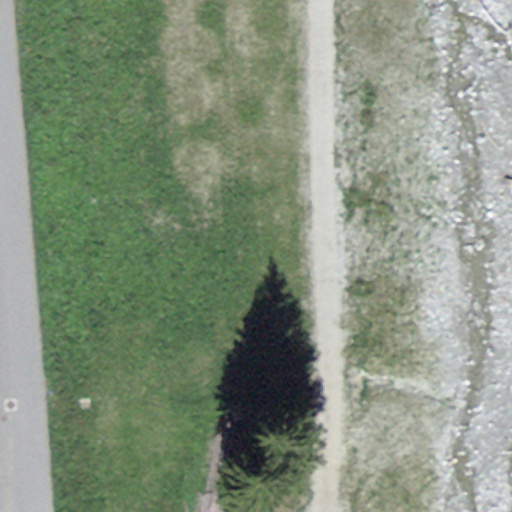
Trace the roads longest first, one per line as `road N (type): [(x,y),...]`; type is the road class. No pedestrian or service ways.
road 1 (track): [(325,511),(331,367),(323,0)]
road 2 (residential): [(32,511),(0,109)]
